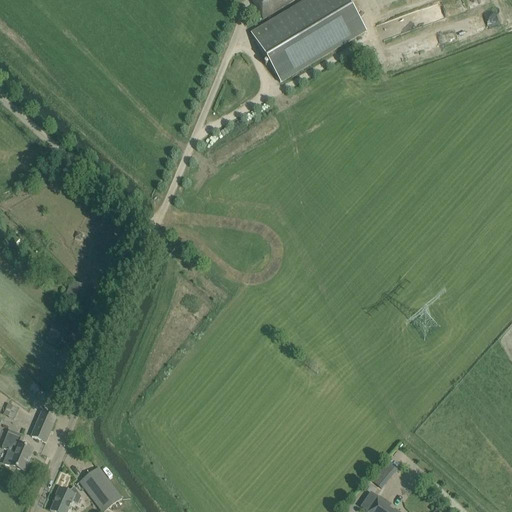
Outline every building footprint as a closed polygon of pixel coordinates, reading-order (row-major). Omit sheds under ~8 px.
[(367,33),(347,0),(314,0),(252,36),(280,84),(367,33)] [(257,0),(253,3),(263,19),(294,0),(257,0)] [(449,24),(398,50),(404,60),(454,34),(449,24)] [(72,283),(65,297),(79,304),(86,289),(72,283)] [(53,326),(45,341),(59,348),(66,332),(53,326)] [(15,421),(20,410),(13,407),(8,418),(15,421)] [(56,419),(42,413),(32,438),(46,444),(56,419)] [(25,438),(9,432),(2,449),(9,452),(4,465),(24,473),(33,451),(21,446),(25,438)] [(383,490),(399,472),(390,463),(373,482),(383,490)] [(105,511),(122,500),(99,469),(80,483),(101,511),(105,511)] [(68,511),(73,503),(78,505),(81,498),(74,489),(68,493),(59,489),(56,497),(57,498),(50,511),(68,511)] [(377,499),(368,511),(397,511),(395,510),(395,511),(377,499)]
